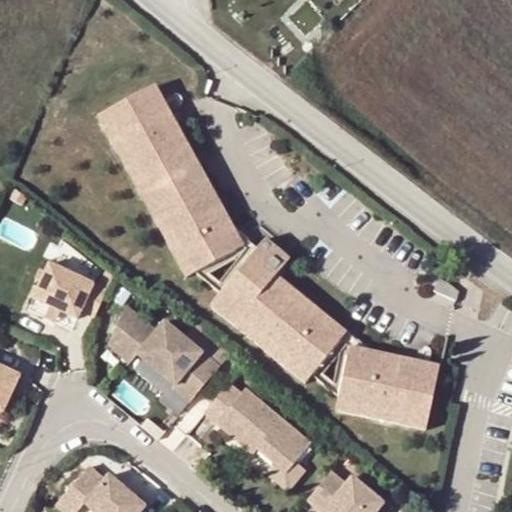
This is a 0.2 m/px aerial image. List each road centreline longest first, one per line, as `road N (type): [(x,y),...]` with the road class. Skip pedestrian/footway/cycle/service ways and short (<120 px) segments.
road 1 (residential): [(453,511),(493,343),(397,298),(375,263),(321,222),(285,223),(256,192),(221,127),(237,74)]
road 2 (tertiary): [(237,74),(511,279)]
road 3 (residential): [(212,511),(97,421),(65,432),(31,466),(10,511)]
